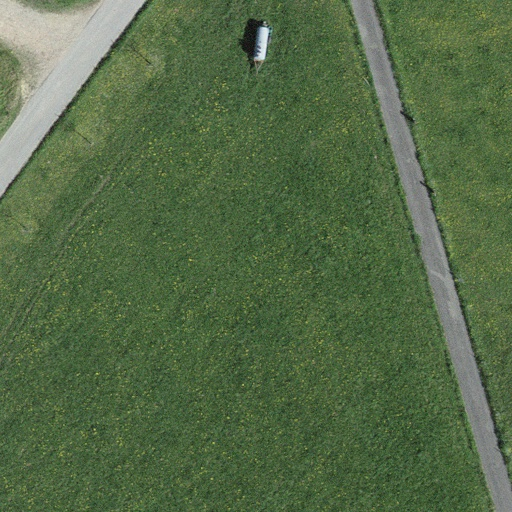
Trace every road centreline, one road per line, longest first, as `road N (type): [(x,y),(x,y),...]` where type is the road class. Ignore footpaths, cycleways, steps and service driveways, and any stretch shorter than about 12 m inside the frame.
road 1 (track): [(359,0),(502,511)]
road 2 (unclassified): [(126,0),(0,168)]
